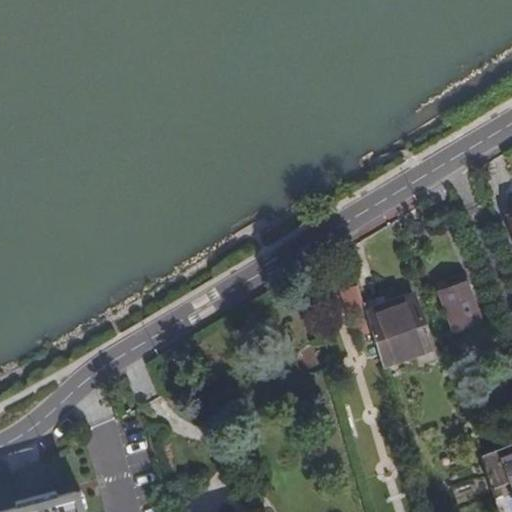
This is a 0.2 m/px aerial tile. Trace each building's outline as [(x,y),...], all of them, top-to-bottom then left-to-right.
[(482,325),(466,284),(439,294),(454,336),(482,325)] [(365,316),(357,289),(343,294),(357,339),(358,339),(371,335),(365,316)] [(386,308),(365,316),(371,335),(375,347),(382,369),(417,357),(420,366),(436,360),(415,303),(387,312),(386,308)] [(371,335),(358,339),(362,352),(375,347),(371,335)] [(511,453),(479,465),(491,500),(509,493),(511,500),(511,453)] [(7,511),(79,511),(75,494),(7,511)]
